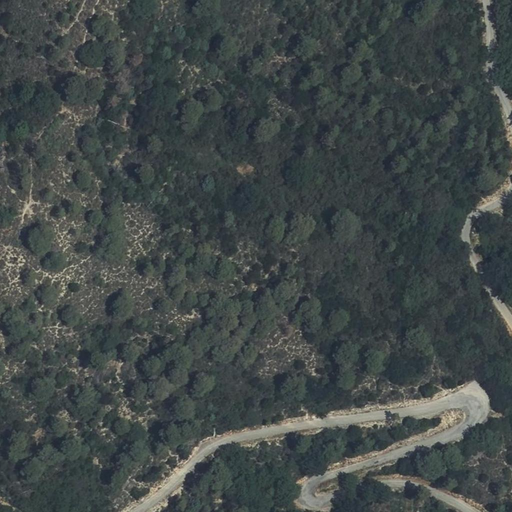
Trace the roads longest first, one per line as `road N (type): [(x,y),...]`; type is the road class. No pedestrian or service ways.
road 1 (unclassified): [(473,511),(415,484),(305,502),(316,477),(476,423),(476,410),(447,403),(228,442),(196,459),(137,511)]
road 2 (unclassified): [(511,186),(469,221),(466,234),(511,317)]
road 3 (unclassified): [(488,0),(511,119)]
